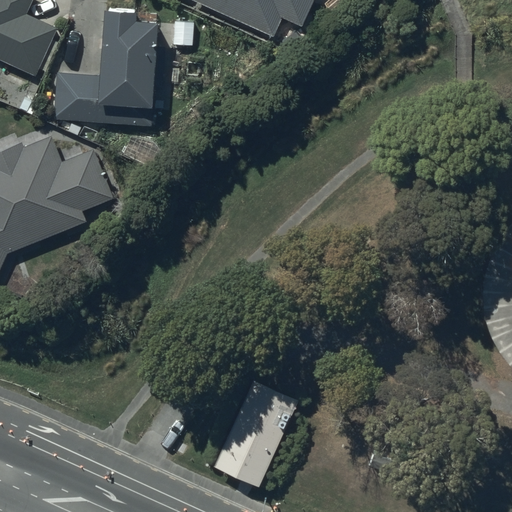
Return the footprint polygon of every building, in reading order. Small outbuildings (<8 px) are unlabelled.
[(0,0),(0,50),(35,67),(56,22),(26,9),(29,0),(0,0)] [(58,64),(55,111),(152,117),(154,81),(162,81),(165,40),(158,39),(160,7),(139,6),(139,0),(104,0),(100,67),(58,64)] [(213,0),(275,28),(283,10),(304,19),(312,0),(213,0)] [(0,264),(8,246),(89,215),(85,205),(117,193),(96,139),(65,151),(55,126),(25,138),(23,134),(0,143),(0,264)] [(511,224),(501,236),(488,266),(485,299),(492,331),(510,358),(511,359),(511,224)] [(212,459),(260,481),(303,390),(255,367),(212,459)]
